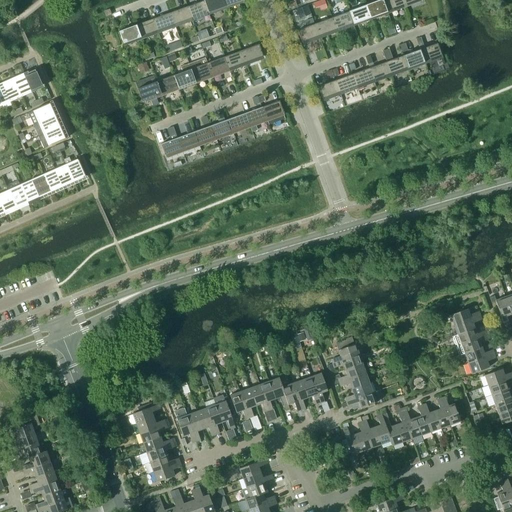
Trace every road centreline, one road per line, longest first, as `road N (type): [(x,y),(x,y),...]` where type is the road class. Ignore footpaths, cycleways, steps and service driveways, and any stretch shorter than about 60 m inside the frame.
road 1 (tertiary): [(59,327),(347,228)]
road 2 (residential): [(119,506),(59,327)]
road 3 (tertiary): [(347,228),(511,182)]
road 4 (residential): [(347,228),(294,78)]
road 5 (residential): [(152,129),(294,78)]
road 6 (residential): [(294,78),(432,27)]
